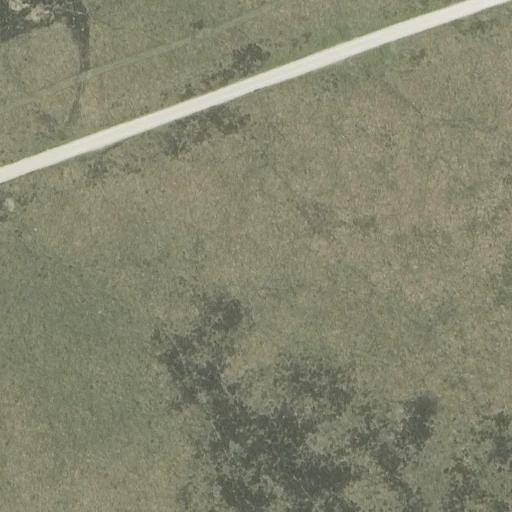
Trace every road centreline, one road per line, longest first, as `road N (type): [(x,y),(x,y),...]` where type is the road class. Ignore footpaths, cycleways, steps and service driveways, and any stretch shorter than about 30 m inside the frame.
road 1 (track): [(491,0),(0,177)]
road 2 (unknown): [(0,114),(196,43),(282,0)]
